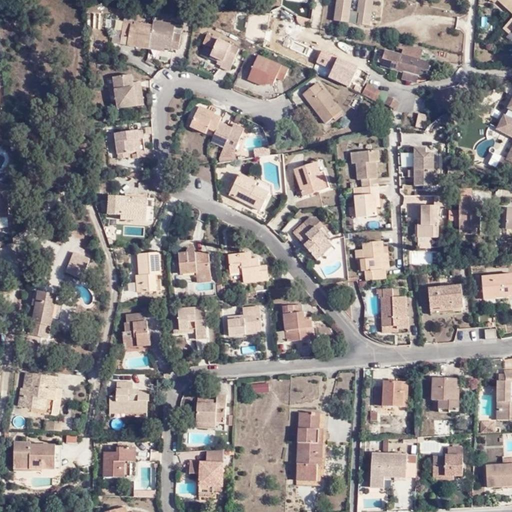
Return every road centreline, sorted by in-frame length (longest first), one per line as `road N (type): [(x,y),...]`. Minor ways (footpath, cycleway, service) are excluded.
road 1 (residential): [(346,329),(256,233),(153,176),(153,95),(174,79),(268,115)]
road 2 (unknown): [(5,243),(56,201),(78,197),(93,208),(112,252),(119,295),(81,429)]
road 3 (residential): [(359,358),(198,370),(178,382),(170,396),(169,511)]
road 4 (unknown): [(5,243),(16,278),(0,423)]
road 5 (residential): [(511,345),(359,358)]
